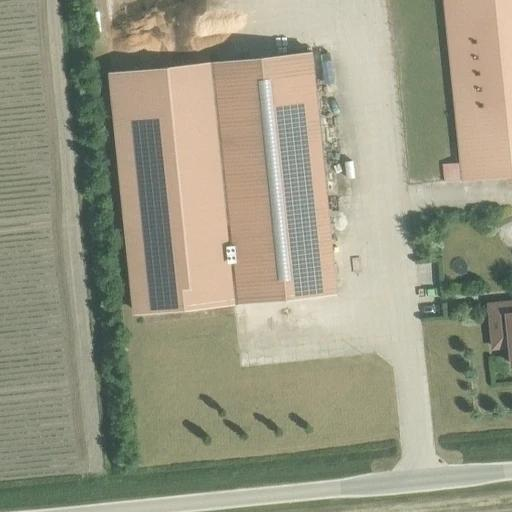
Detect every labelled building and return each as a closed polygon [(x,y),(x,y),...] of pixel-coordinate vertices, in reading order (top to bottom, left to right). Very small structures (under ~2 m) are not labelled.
[(94,0),(95,17),(220,11),(219,0),(94,0)] [(511,0),(443,0),(462,179),(511,174),(511,0)] [(312,53),(112,73),(137,313),(336,293),(312,53)] [(412,190),(411,218),(421,218),(422,191),(412,190)] [(511,314),(490,317),(493,348),(511,346),(511,356),(511,314)]
